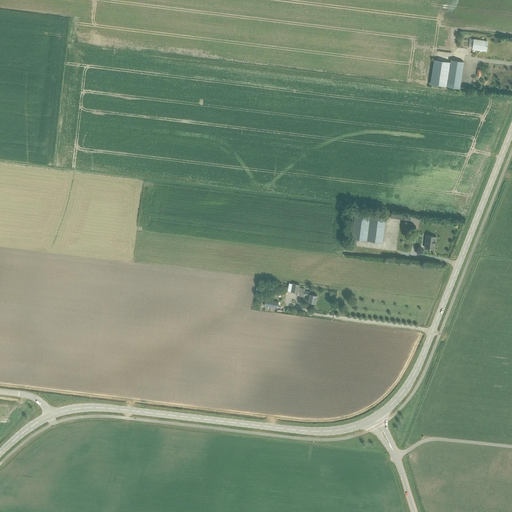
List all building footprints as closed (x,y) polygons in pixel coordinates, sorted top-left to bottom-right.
[(486,50),(488,41),(470,38),(469,48),(486,50)] [(430,83),(446,86),(459,88),(463,61),(451,59),(450,63),(433,60),(430,83)] [(386,217),(355,213),(352,238),(382,242),(386,217)] [(437,236),(427,235),(425,247),(434,248),(435,240),(436,240),(437,236)] [(297,294),(298,288),(299,285),(292,284),(290,293),(297,294)] [(298,288),(297,294),(297,296),(303,297),(303,295),(308,296),(307,302),(315,304),(317,295),(309,294),(309,292),(304,291),(305,289),(298,288)] [(265,299),(264,306),(277,308),(278,301),(265,299)]
